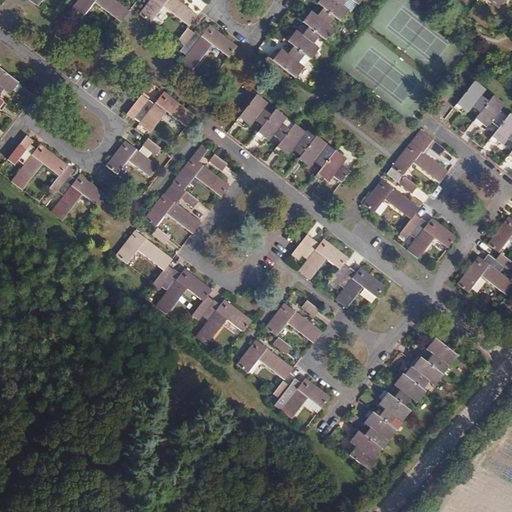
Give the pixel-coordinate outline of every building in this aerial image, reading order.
[(78,0),(70,10),(81,19),(94,2),(120,22),(129,12),(114,0),(78,0)] [(149,0),(139,14),(150,23),(163,6),(167,0),(149,0)] [(167,0),(163,6),(188,25),(196,14),(178,0),(167,0)] [(321,0),(318,4),(324,8),(334,16),(340,21),(349,10),(342,5),(346,0),(321,0)] [(483,0),(497,11),(499,8),(496,5),(494,7),(491,4),(492,2),(489,0),(483,0)] [(511,0),(489,0),(492,2),(491,4),(494,7),(496,5),(499,8),(505,0),(511,0)] [(309,27),(319,35),(325,40),(334,29),(328,24),(334,16),(324,8),(317,16),(312,12),(308,16),(303,22),(309,27)] [(299,20),(303,22),(308,16),(304,13),(299,20)] [(202,36),(213,44),(228,56),(236,46),(210,25),(202,35),(202,36)] [(294,46),(309,58),(310,59),(319,48),(313,43),(319,35),(309,27),(302,35),(296,30),(292,34),(287,41),(294,46)] [(181,62),(191,71),(213,44),(202,36),(202,35),(196,31),(194,33),(188,28),(178,41),(184,46),(180,51),(186,56),(181,62)] [(290,50),(306,62),(309,58),(294,46),(290,50)] [(271,59),(295,78),(304,68),(302,67),(306,62),(290,50),(287,54),(282,49),(278,53),(277,52),(271,59)] [(0,93),(3,89),(10,94),(13,89),(16,92),(21,85),(0,69),(0,93)] [(479,114),(489,102),(481,96),(486,91),(474,82),(453,108),(461,114),(464,111),(468,114),(472,108),(479,114)] [(155,103),(167,112),(185,126),(193,115),(164,92),(155,103)] [(263,126),(271,116),(262,109),(267,103),(257,94),(236,121),(243,126),(245,123),(249,126),(254,120),(263,126)] [(142,95),(126,114),(133,120),(134,118),(140,123),(139,124),(150,133),(167,112),(155,103),(154,105),(142,95)] [(504,106),(493,97),(489,102),(479,114),(472,123),(480,130),(483,126),(487,128),(491,123),(499,129),(508,117),(500,111),(504,106)] [(294,124),(275,110),(271,116),(263,126),(255,136),(261,141),(264,137),(268,141),(273,135),(281,141),(294,124)] [(511,116),(510,114),(508,117),(499,129),(489,141),(497,147),(499,144),(503,146),(507,140),(511,143),(511,116)] [(305,132),(294,124),(281,141),(274,151),(281,156),(283,152),(287,155),(292,149),(301,156),(315,137),(306,130),(305,132)] [(420,131),(410,144),(409,146),(446,174),(447,173),(422,154),(428,147),(440,157),(445,150),(426,135),(423,133),(420,131)] [(33,141),(26,136),(8,160),(15,165),(16,162),(18,160),(25,165),(32,155),(35,152),(28,147),(30,144),(33,141)] [(316,136),(315,137),(301,156),(296,162),(302,167),(304,164),(309,168),(314,161),(322,167),(335,150),(336,150),(328,143),(327,144),(316,136)] [(161,149),(148,139),(138,152),(136,150),(128,160),(149,176),(157,166),(147,158),(152,152),(156,155),(161,149)] [(128,160),(136,150),(125,141),(124,142),(106,165),(117,174),(128,160)] [(36,149),(35,152),(32,155),(43,164),(59,176),(67,165),(40,144),(36,149)] [(200,161),(208,150),(202,145),(173,182),(184,190),(195,177),(203,166),(199,163),(195,160),(197,158),(200,161)] [(446,174),(409,146),(392,168),(403,176),(413,163),(439,183),(446,174)] [(335,150),(322,167),(315,177),(321,182),(323,179),(328,182),(333,176),(341,183),(350,171),(341,165),(346,159),(335,150)] [(23,190),(43,164),(32,155),(25,165),(23,167),(11,182),(23,190)] [(227,165),(214,155),(209,161),(222,171),(227,165)] [(58,191),(64,183),(68,177),(70,175),(74,170),(67,165),(59,176),(57,178),(48,191),(54,196),(56,193),(58,191)] [(217,177),(203,166),(195,177),(221,197),(229,186),(217,177)] [(399,184),(412,193),(417,187),(404,177),(403,176),(392,168),(387,174),(399,184)] [(99,207),(107,196),(91,183),(80,175),(76,180),(75,182),(72,186),(83,195),(99,207)] [(72,186),(75,182),(68,177),(64,183),(58,191),(64,196),(72,186)] [(393,188),(382,180),(363,204),(374,213),(384,199),(393,188)] [(184,190),(173,182),(144,218),(155,227),(166,213),(174,203),(177,204),(182,198),(194,208),(198,201),(184,190)] [(51,212),(62,221),(83,195),(72,186),(64,196),(62,198),(51,212)] [(419,209),(393,188),(384,199),(411,220),(415,215),(419,209)] [(174,203),(166,213),(192,234),(201,223),(177,204),(174,203)] [(420,219),(415,215),(411,220),(400,233),(399,234),(406,239),(408,236),(410,234),(416,239),(423,229),(426,225),(419,220),(420,219)] [(456,238),(432,218),(428,223),(426,225),(423,229),(434,238),(448,248),(456,238)] [(511,228),(504,223),(487,244),(499,253),(511,236),(511,228)] [(170,238),(157,228),(152,235),(165,245),(170,238)] [(414,241),(407,250),(418,259),(434,238),(423,229),(416,239),(414,241)] [(146,239),(135,231),(116,255),(127,264),(138,250),(146,239)] [(315,250),(318,247),(311,242),(313,239),(307,235),(298,246),(292,255),(298,260),(300,258),(302,255),(308,260),(315,250)] [(172,259),(146,239),(138,250),(163,270),(167,265),(172,259)] [(343,264),(348,258),(324,239),(320,244),(318,247),(315,250),(326,258),(340,269),(343,264)] [(299,271),(310,280),(326,258),(315,250),(308,260),(306,262),(299,271)] [(511,265),(511,262),(500,254),(496,260),(504,266),(506,268),(508,270),(510,268),(511,265)] [(490,256),(485,262),(489,265),(499,273),(504,266),(496,260),(490,256)] [(475,261),(457,284),(467,292),(468,293),(481,276),(489,265),(485,262),(483,260),(478,257),(475,261)] [(349,269),(343,264),(340,269),(328,283),(335,288),(337,286),(338,284),(344,288),(352,278),(355,275),(348,270),(349,269)] [(174,270),(167,265),(163,270),(153,284),(152,284),(159,289),(161,287),(167,291),(155,306),(166,315),(187,288),(176,280),(179,276),(173,271),(174,270)] [(507,296),(511,289),(511,282),(501,274),(499,273),(489,265),(481,276),(507,296)] [(377,298),(385,287),(360,268),(357,272),(355,275),(352,278),(363,287),(377,298)] [(181,274),(179,276),(176,280),(187,288),(203,301),(207,296),(212,290),(185,269),(181,274)] [(344,307),(347,308),(363,287),(352,278),(344,288),(342,290),(335,300),(344,307)] [(213,301),(207,296),(203,301),(192,315),(198,320),(200,318),(202,315),(208,320),(216,311),(219,307),(212,302),(213,301)] [(243,332),(252,321),(224,300),(221,304),(219,307),(216,311),(227,319),(243,332)] [(319,310),(307,301),(302,307),(314,316),(319,310)] [(295,312),(285,303),(265,328),(276,336),(287,322),(295,312)] [(195,337),(206,345),(227,319),(216,311),(208,320),(207,323),(195,337)] [(322,332),(295,312),(287,322),(313,343),(322,332)] [(433,354),(426,362),(442,375),(448,367),(449,367),(458,356),(432,336),(426,342),(430,345),(426,349),(433,354)] [(291,347),(278,338),(273,344),(286,353),(291,347)] [(267,349),(256,340),(237,365),(248,373),(258,360),(267,349)] [(293,369),(267,349),(258,360),(285,380),(293,369)] [(426,362),(417,355),(412,361),(415,364),(412,369),(410,368),(404,376),(422,390),(429,381),(435,386),(443,375),(442,375),(426,362)] [(425,392),(422,390),(404,376),(399,372),(394,378),(397,380),(394,384),(400,389),(393,398),(404,406),(411,397),(417,402),(425,392)] [(274,394),(273,394),(280,399),(274,406),(292,419),(304,403),(308,398),(322,408),(330,398),(305,378),(302,383),(299,386),(293,381),(289,386),(283,382),(274,394)] [(410,411),(404,406),(393,398),(384,391),(380,397),(383,399),(379,404),(385,408),(378,417),(389,425),(396,417),(402,422),(410,411)] [(322,408),(308,398),(304,403),(318,413),(322,408)] [(389,425),(378,417),(369,410),(365,416),(368,418),(364,423),(371,427),(364,436),(374,444),(381,449),(381,450),(388,441),(387,440),(395,430),(389,425)] [(381,449),(374,444),(364,436),(355,429),(350,435),(353,437),(350,441),(356,446),(349,455),(369,470),(376,461),(373,459),(381,449)]
